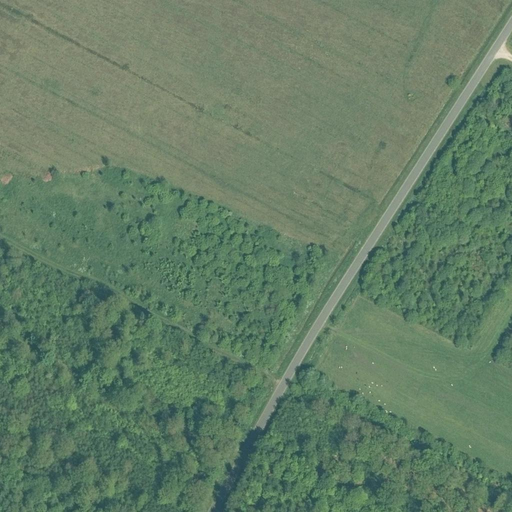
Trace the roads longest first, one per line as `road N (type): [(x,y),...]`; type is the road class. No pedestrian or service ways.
road 1 (tertiary): [(212,511),(318,324),(511,23)]
road 2 (track): [(328,511),(0,332)]
road 3 (track): [(283,384),(0,238)]
